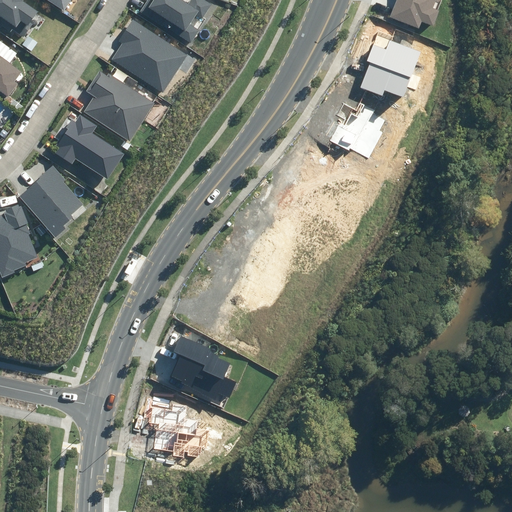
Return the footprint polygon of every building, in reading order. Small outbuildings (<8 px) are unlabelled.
[(13,30),(24,37),(33,25),(30,23),(38,11),(22,1),(22,0),(0,0),(0,29),(1,30),(3,26),(12,32),(13,30)] [(48,0),(64,10),(70,0),(48,0)] [(147,0),(140,11),(190,44),(199,30),(191,24),(197,15),(202,18),(211,5),(204,0),(191,0),(188,4),(181,0),(147,0)] [(396,0),(389,17),(419,28),(422,22),(433,26),(439,11),(432,8),(435,0),(396,0)] [(122,43),(112,59),(163,92),(187,55),(132,20),(118,41),(122,43)] [(369,63),(360,87),(382,96),(385,90),(403,97),(420,51),(390,40),(387,50),(372,44),(366,62),(369,63)] [(0,90),(9,97),(19,84),(14,80),(21,72),(0,56),(0,90)] [(94,96),(84,112),(130,142),(155,103),(109,74),(107,76),(100,71),(87,92),(94,96)] [(59,148),(56,153),(72,164),(75,159),(108,180),(125,155),(92,133),(97,126),(80,115),(76,122),(71,118),(61,134),(64,136),(57,146),(59,148)] [(53,167),(19,196),(55,237),(65,228),(63,226),(73,217),(71,214),(83,204),(63,181),(64,180),(53,167)] [(7,213),(0,215),(0,272),(3,279),(15,273),(14,271),(27,266),(25,262),(38,257),(28,234),(31,233),(27,224),(29,223),(21,206),(19,207),(18,204),(6,210),(7,213)] [(180,355),(171,375),(184,381),(182,386),(218,400),(220,394),(230,398),(237,381),(224,376),(230,362),(218,357),(219,355),(211,352),(212,349),(179,336),(173,352),(180,355)] [(0,355),(0,380),(27,386),(32,363),(0,355)]
